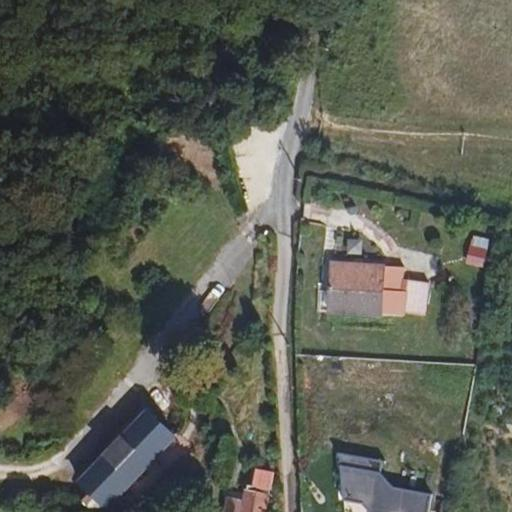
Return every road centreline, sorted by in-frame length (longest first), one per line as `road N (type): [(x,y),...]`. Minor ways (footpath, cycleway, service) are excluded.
road 1 (residential): [(289,171),(60,460),(25,476),(0,471)]
road 2 (track): [(288,511),(284,261)]
road 3 (track): [(511,145),(294,138)]
road 4 (residential): [(322,0),(289,171)]
